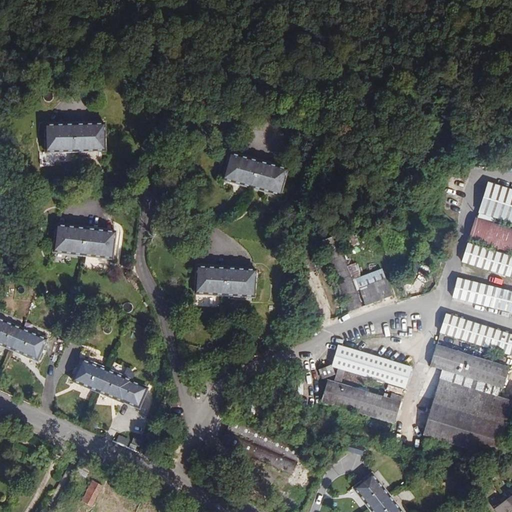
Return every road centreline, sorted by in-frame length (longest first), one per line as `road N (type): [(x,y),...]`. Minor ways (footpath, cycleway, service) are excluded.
road 1 (residential): [(176,483),(192,430),(162,313),(138,265),(157,149),(176,133)]
road 2 (unknown): [(205,395),(291,130)]
road 3 (residential): [(176,483),(0,405)]
